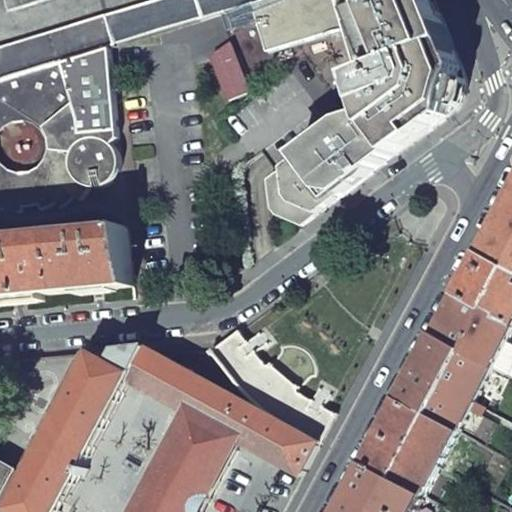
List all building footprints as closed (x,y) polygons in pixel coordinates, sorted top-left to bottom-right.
[(159,0),(0,48),(0,80),(111,48),(255,4),(264,0),(159,0)] [(6,0),(11,13),(53,0),(6,0)] [(264,0),(255,4),(270,53),(346,29),(437,3),(435,0),(264,0)] [(450,34),(437,3),(346,29),(363,85),(458,54),(450,34)] [(51,140),(52,145),(52,150),(50,160),(47,165),(43,169),(35,175),(30,176),(25,177),(21,177),(13,175),(10,174),(4,169),(1,167),(0,164),(0,208),(6,211),(20,214),(24,214),(24,207),(41,205),(42,211),(58,204),(61,209),(70,204),(77,197),(81,202),(88,195),(92,189),(98,190),(106,190),(110,188),(113,187),(118,182),(120,178),(122,169),(122,161),(121,156),(119,151),(115,146),(120,140),(111,48),(0,80),(0,131),(2,129),(7,124),(13,121),(20,120),(26,119),(33,121),(39,124),(44,128),(49,134),(51,140)] [(458,54),(363,85),(372,115),(374,123),(398,156),(441,124),(460,110),(465,103),(466,100),(467,95),(468,86),(467,77),(458,54)] [(263,155),(277,175),(335,131),(289,70),(222,120),(252,161),(253,162),(263,155)] [(335,131),(277,175),(267,182),(270,206),(276,213),(301,228),(321,214),(366,180),(398,156),(374,123),(372,115),(347,122),(335,131)] [(511,197),(504,212),(481,256),(511,273),(511,197)] [(128,229),(58,236),(63,295),(77,294),(79,296),(101,294),(119,292),(120,290),(135,288),(128,229)] [(0,307),(21,305),(48,303),(51,296),(63,295),(58,236),(0,241),(0,307)] [(511,273),(481,256),(458,297),(511,326),(511,273)] [(511,334),(511,326),(458,297),(453,306),(436,338),(494,369),(511,334)] [(494,369),(436,338),(419,370),(401,402),(458,434),(494,369)] [(96,354),(30,477),(0,460),(0,507),(8,511),(62,511),(132,383),(189,415),(136,511),(206,511),(243,444),(304,478),(323,444),(265,412),(206,380),(168,360),(148,348),(120,351),(114,362),(96,354)] [(458,434),(401,402),(384,435),(366,468),(424,499),(458,434)] [(417,511),(424,499),(366,468),(351,495),(341,511),(417,511)]
